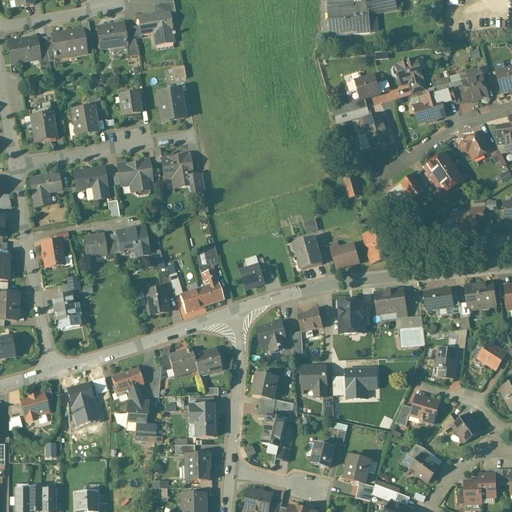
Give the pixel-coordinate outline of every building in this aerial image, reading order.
[(31,0),(15,0),(17,0),(18,8),(33,6),(31,0)] [(366,0),(368,4),(369,16),(396,10),(395,2),(394,0),(366,0)] [(173,2),(153,6),(155,15),(169,13),(169,14),(175,13),(173,2)] [(368,4),(327,7),(330,38),(371,34),(369,20),(369,16),(368,4)] [(155,15),(137,18),(140,35),(153,33),(155,44),(172,41),(171,30),(172,30),(169,14),(169,13),(155,15)] [(377,20),(369,20),(371,34),(379,33),(377,20)] [(123,25),(97,29),(100,50),(110,49),(109,45),(126,42),(123,25)] [(82,31),(66,34),(66,35),(51,37),(51,39),(55,60),(65,59),(65,55),(86,52),(82,31)] [(35,39),(19,42),(19,43),(8,44),(11,64),(39,60),(39,57),(36,41),(35,39)] [(55,60),(51,39),(45,40),(48,56),(49,63),(55,62),(55,60)] [(45,40),(36,41),(39,57),(48,56),(45,40)] [(135,40),(128,41),(131,58),(137,57),(135,40)] [(417,60),(396,66),(402,86),(409,84),(422,80),(423,80),(417,60)] [(184,67),(171,69),(173,82),(186,80),(184,67)] [(511,68),(496,73),(502,93),(511,90),(511,89),(511,88),(511,68)] [(480,70),(467,74),(469,80),(462,82),(463,86),(468,102),(468,103),(488,98),(480,70)] [(352,77),(350,78),(348,80),(347,82),(347,84),(350,93),(352,94),(358,92),(355,82),(361,80),(360,76),(358,75),(352,77)] [(361,80),(355,82),(358,92),(360,100),(361,100),(365,99),(379,95),(374,77),(361,80)] [(422,80),(409,84),(412,96),(425,92),(422,80)] [(450,85),(436,89),(438,94),(440,100),(453,96),(451,89),(450,85)] [(463,86),(451,89),(453,96),(456,106),(468,102),(463,86)] [(53,89),(42,90),(44,104),(56,102),(53,89)] [(180,92),(157,95),(157,97),(155,97),(156,108),(159,107),(161,123),(184,120),(180,92)] [(143,93),(137,94),(139,108),(146,107),(143,93)] [(137,94),(122,96),(123,105),(121,105),(123,118),(140,115),(139,108),(137,94)] [(438,94),(421,99),(423,105),(414,108),(419,125),(428,122),(429,120),(436,118),(438,119),(445,117),(440,100),(438,94)] [(360,100),(348,103),(351,113),(367,108),(365,99),(361,100),(360,100)] [(100,103),(89,105),(89,109),(93,109),(95,119),(103,118),(100,103)] [(351,113),(347,114),(350,122),(369,116),(367,108),(351,113)] [(89,109),(71,112),(75,137),(97,134),(95,119),(93,109),(89,109)] [(51,114),(30,118),(31,119),(35,144),(55,141),(51,114)] [(347,114),(335,118),(337,125),(350,122),(347,114)] [(381,115),(359,121),(363,135),(367,134),(366,131),(384,126),(381,115)] [(511,125),(497,128),(499,145),(506,145),(506,144),(506,140),(511,139),(511,125)] [(384,126),(366,131),(367,134),(371,148),(389,143),(384,126)] [(482,134),(465,142),(463,143),(461,145),(461,148),(462,151),(465,152),(467,153),(469,152),(473,158),(482,154),(483,156),(491,152),(482,134)] [(444,154),(424,168),(441,192),(444,191),(445,193),(463,182),(444,154)] [(181,157),(161,160),(164,180),(177,178),(179,188),(190,187),(194,186),(192,177),(192,176),(190,158),(181,160),(181,157)] [(154,161),(148,162),(151,175),(157,174),(154,161)] [(148,162),(117,167),(120,186),(133,184),(134,193),(149,190),(148,182),(152,181),(151,175),(148,162)] [(103,169),(73,174),(76,192),(91,189),(93,201),(107,199),(105,187),(106,187),(103,169)] [(353,171),(342,175),(349,200),(360,197),(353,171)] [(201,175),(192,177),(194,186),(190,187),(192,198),(205,196),(201,175)] [(413,175),(393,188),(405,206),(425,193),(413,175)] [(45,177),(36,179),(36,180),(30,181),(34,208),(49,206),(47,194),(60,191),(58,177),(45,179),(45,177)] [(70,189),(63,190),(66,208),(73,207),(70,189)] [(0,200),(0,208),(11,209),(11,195),(0,194),(0,200)] [(497,210),(498,200),(488,200),(488,210),(497,210)] [(117,202),(107,203),(110,219),(119,217),(117,202)] [(511,203),(503,204),(505,221),(511,220),(511,203)] [(485,208),(470,210),(470,213),(471,224),(478,223),(486,222),(485,208)] [(470,213),(453,215),(454,230),(461,236),(476,234),(475,226),(478,224),(478,223),(471,224),(470,213)] [(315,219),(303,223),(306,235),(318,231),(315,219)] [(143,228),(117,233),(117,235),(110,236),(112,245),(115,255),(121,254),(120,251),(134,248),(135,258),(148,255),(143,228)] [(387,228),(362,236),(370,265),(396,258),(387,228)] [(103,235),(83,238),(86,259),(106,256),(105,247),(103,235)] [(314,238),(294,244),(302,271),(322,265),(314,238)] [(60,242),(41,246),(45,269),(64,266),(60,242)] [(354,245),(339,249),(338,243),(329,246),(336,271),(360,264),(354,245)] [(112,245),(105,247),(106,256),(107,261),(116,260),(115,255),(112,245)] [(213,251),(208,252),(211,262),(216,261),(213,251)] [(0,257),(0,281),(8,282),(8,272),(9,272),(9,266),(8,266),(9,258),(0,257)] [(211,265),(199,269),(204,284),(208,282),(209,286),(218,283),(211,265)] [(264,284),(259,267),(248,270),(247,269),(241,271),(242,272),(240,273),(246,290),(264,284)] [(168,277),(157,279),(158,290),(164,289),(165,292),(173,291),(168,277)] [(78,283),(67,285),(69,293),(81,291),(78,283)] [(209,286),(199,290),(205,307),(223,301),(218,283),(209,286)] [(492,284),(465,288),(467,304),(468,311),(469,311),(495,307),(492,284)] [(505,284),(498,285),(500,299),(507,298),(505,287),(506,287),(505,284)] [(158,290),(144,293),(148,317),(169,313),(165,292),(164,289),(158,290)] [(193,292),(180,296),(186,313),(205,307),(199,290),(193,292)] [(403,290),(374,294),(377,315),(396,313),(406,312),(403,290)] [(450,290),(424,294),(427,311),(452,307),(453,307),(451,295),(450,290)] [(457,295),(451,295),(453,307),(452,307),(453,315),(460,314),(459,305),(457,295)] [(6,297),(0,296),(0,321),(4,322),(16,322),(17,297),(6,297)] [(71,296),(51,299),(56,323),(65,322),(75,320),(71,296)] [(363,302),(339,303),(340,335),(364,334),(363,302)] [(467,304),(459,305),(460,314),(461,319),(470,318),(469,311),(468,311),(467,304)] [(310,314),(298,316),(301,333),(322,328),(318,310),(309,312),(310,314)] [(406,312),(396,313),(397,320),(407,319),(406,312)] [(75,320),(65,322),(66,327),(68,328),(75,327),(76,325),(75,320)] [(281,323),(256,329),(262,348),(269,347),(271,354),(283,351),(288,350),(286,342),(285,337),(281,323)] [(423,328),(415,329),(417,346),(425,346),(423,328)] [(415,329),(400,330),(402,348),(417,346),(415,329)] [(467,331),(454,333),(453,337),(458,337),(457,349),(465,350),(467,331)] [(288,350),(283,351),(285,360),(294,358),(292,335),(285,337),(286,342),(288,350)] [(11,339),(0,341),(0,359),(4,358),(4,359),(14,358),(11,339)] [(505,355),(488,344),(484,350),(483,350),(483,351),(478,360),(496,371),(503,360),(505,355)] [(511,357),(511,350),(509,348),(505,355),(503,360),(508,363),(511,357)] [(215,350),(192,356),(196,371),(198,377),(221,370),(215,350)] [(457,352),(438,350),(436,368),(439,368),(438,378),(454,380),(457,352)] [(191,351),(168,357),(168,359),(172,371),(173,377),(196,371),(192,356),(191,351)] [(168,359),(162,361),(161,373),(172,371),(168,359)] [(326,368),(301,368),(302,389),(314,389),(314,399),(327,398),(326,389),(327,389),(326,368)] [(138,370),(111,379),(117,394),(124,392),(133,418),(147,414),(141,398),(139,399),(136,388),(136,387),(143,385),(138,370)] [(277,379),(257,375),(257,376),(258,376),(256,387),(255,386),(252,397),(273,401),(277,379)] [(511,383),(501,389),(511,411),(511,410),(511,383)] [(87,385),(67,391),(72,408),(75,418),(84,416),(90,436),(101,433),(93,401),(92,401),(91,399),(97,398),(93,386),(88,388),(87,385)] [(49,390),(40,392),(41,395),(42,395),(44,402),(52,400),(49,390)] [(41,395),(21,401),(22,404),(25,416),(27,422),(36,420),(35,417),(47,414),(44,402),(42,395),(41,395)] [(439,404),(417,397),(413,409),(411,417),(421,419),(419,423),(422,424),(422,423),(433,426),(439,404)] [(294,405),(276,401),(274,409),(292,413),(294,405)] [(333,402),(326,402),(326,420),(334,422),(333,402)] [(212,411),(212,403),(196,404),(196,412),(212,411)] [(22,404),(8,408),(8,420),(25,416),(22,404)] [(404,406),(395,425),(406,428),(409,416),(411,417),(413,409),(404,406)] [(292,413),(274,409),(272,418),(286,421),(286,422),(290,423),(292,413)] [(214,438),(213,415),(195,415),(195,439),(214,438)] [(450,415),(441,427),(445,432),(452,427),(456,424),(450,415)] [(456,424),(452,427),(464,444),(481,431),(469,415),(456,424)] [(272,418),(268,417),(262,444),(274,447),(274,445),(279,446),(279,448),(280,448),(286,422),(286,421),(272,418)] [(156,426),(135,424),(135,436),(155,438),(156,426)] [(346,434),(339,432),(336,446),(343,447),(346,434)] [(334,449),(316,444),(311,465),(329,469),(334,449)] [(194,446),(174,447),(174,456),(184,456),(194,456),(194,446)] [(423,449),(416,446),(410,453),(419,459),(421,456),(427,460),(431,455),(423,449)] [(50,461),(59,460),(59,452),(49,452),(50,461)] [(194,456),(184,456),(185,483),(200,482),(209,482),(208,456),(194,456)] [(419,459),(410,471),(427,484),(439,469),(427,460),(421,456),(419,459)] [(370,462),(350,457),(344,480),(364,485),(370,462)] [(370,469),(376,471),(379,463),(374,460),(370,469)] [(511,470),(502,471),(503,486),(511,486),(511,475),(511,470)] [(502,471),(494,471),(494,476),(495,486),(503,486),(502,471)] [(494,476),(479,476),(479,482),(480,482),(480,498),(481,498),(495,498),(495,486),(494,476)] [(479,482),(465,483),(465,490),(465,505),(466,505),(481,504),(481,498),(480,498),(480,482),(479,482)] [(374,490),(359,486),(356,499),(370,503),(374,490)] [(398,494),(382,488),(378,498),(390,503),(391,502),(395,504),(398,494)] [(41,490),(28,490),(28,491),(29,491),(28,511),(40,511),(41,491),(41,490)] [(166,490),(151,490),(150,503),(167,503),(166,490)] [(465,490),(457,490),(457,505),(465,505),(465,490)] [(28,491),(15,491),(15,511),(28,511),(29,491),(28,491)] [(41,491),(40,511),(54,511),(55,491),(41,491)] [(262,491),(258,493),(250,491),(245,510),(253,511),(268,511),(270,504),(267,503),(269,495),(264,494),(262,491)] [(97,493),(74,494),(74,511),(96,511),(96,505),(96,494),(97,494),(97,493)] [(204,495),(180,496),(181,506),(183,506),(182,511),(204,511),(204,496),(204,495)] [(395,504),(391,502),(390,503),(386,511),(412,511),(413,511),(395,504)] [(282,505),(272,503),(270,504),(268,511),(280,511),(281,508),(282,505)]
